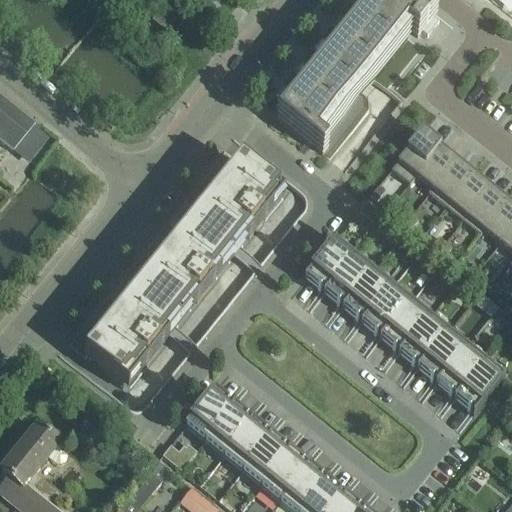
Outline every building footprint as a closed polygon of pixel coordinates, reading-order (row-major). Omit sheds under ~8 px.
[(417,0),(374,0),(277,120),(311,148),(321,135),(406,30),(411,34),(417,39),(421,34),(427,39),(434,30),(438,25),(432,20),(436,16),(437,15),(417,0)] [(151,23),(165,34),(177,20),(163,9),(151,23)] [(152,35),(148,39),(156,46),(159,42),(152,35)] [(0,144),(12,154),(35,127),(0,99),(0,144)] [(414,180),(439,150),(422,135),(391,174),(409,189),(415,181),(414,180)] [(414,180),(415,181),(430,193),(431,194),(456,163),(439,150),(414,180)] [(105,300),(68,347),(90,365),(122,390),(126,394),(169,341),(175,333),(234,261),(240,253),(283,200),(278,196),(225,153),(181,206),(180,208),(113,290),(105,300)] [(456,163),(431,194),(430,193),(427,197),(445,211),(473,177),(456,163)] [(473,177),(445,211),(462,225),(490,190),(473,177)] [(384,195),(377,190),(370,199),(376,205),(384,195)] [(482,235),(506,204),(490,190),(462,225),(479,239),(482,235)] [(498,248),(511,231),(511,208),(506,204),(482,235),(498,248)] [(406,213),(398,222),(404,227),(412,218),(406,213)] [(404,227),(410,233),(418,223),(412,218),(404,227)] [(511,231),(498,248),(511,259),(511,231)] [(445,245),(439,240),(431,250),(438,255),(445,245)] [(322,299),(322,300),(354,261),(334,245),(303,284),(304,285),(306,283),(319,294),(320,292),(325,296),(322,299)] [(445,245),(438,255),(444,260),(452,250),(445,245)] [(341,314),(341,315),(372,276),(354,261),(322,300),(323,300),(324,298),(338,309),(339,307),(343,311),(341,314)] [(465,277),(471,282),(479,272),(473,267),(465,277)] [(479,272),(471,282),(477,287),(485,278),(479,272)] [(359,329),(360,330),(391,291),(372,276),(341,315),(342,315),(343,313),(357,324),(358,322),(362,326),(359,329)] [(391,291),(360,330),(362,328),(375,339),(377,337),(381,341),(378,344),(378,345),(410,306),(391,291)] [(498,304),(505,309),(511,300),(511,299),(506,295),(498,304)] [(397,359),(397,360),(428,321),(410,306),(378,345),(379,345),(381,343),(394,354),(395,352),(399,356),(397,359)] [(415,375),(416,375),(447,336),(428,321),(397,360),(398,360),(399,358),(413,369),(414,367),(418,371),(415,375)] [(434,390),(466,351),(447,336),(416,375),(418,373),(431,384),(433,383),(437,386),(434,390)] [(453,405),(484,366),(466,351),(434,390),(435,390),(437,388),(450,399),(451,398),(455,401),(453,405)] [(484,366),(453,405),(454,405),(455,404),(469,414),(470,413),(474,416),(471,420),(472,421),(504,382),(484,366)] [(203,447),(234,408),(231,412),(227,408),(228,407),(214,396),(216,394),(215,393),(184,432),(203,447)] [(234,408),(203,447),(222,462),(253,424),(253,423),(250,427),(245,423),(247,422),(233,411),(235,409),(234,408)] [(253,424),(222,462),(240,478),(272,439),(271,438),(268,442),(264,438),(265,437),(252,426),(254,424),(253,424)] [(37,430),(1,476),(7,480),(16,488),(6,501),(18,511),(75,511),(76,511),(34,477),(44,465),(47,461),(55,468),(60,468),(64,467),(67,463),(67,458),(66,454),(58,447),(37,430)] [(272,439),(240,478),(259,493),(290,454),(290,453),(287,457),(283,454),(284,452),(271,441),(272,439)] [(189,463),(171,448),(161,460),(180,475),(189,463)] [(290,454),(259,493),(278,508),(309,469),(309,468),(306,472),(301,469),(303,467),(289,456),(291,454),(290,454)] [(309,469),(278,508),(283,511),(305,511),(328,484),(327,484),(324,487),(320,484),(321,482),(308,471),(310,469),(309,469)] [(150,478),(129,504),(139,511),(161,486),(150,478)] [(328,484),(305,511),(335,511),(346,499),(343,502),(339,499),(340,497),(327,486),(328,484)] [(346,499),(335,511),(358,511),(345,501),(347,499),(346,499)]
